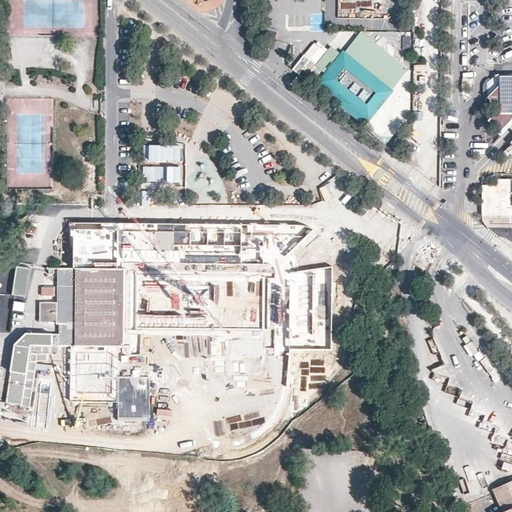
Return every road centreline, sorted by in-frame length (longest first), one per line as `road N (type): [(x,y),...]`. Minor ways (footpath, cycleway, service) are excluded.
road 1 (tertiary): [(275,93),(511,301)]
road 2 (tertiary): [(511,272),(384,166),(275,93)]
